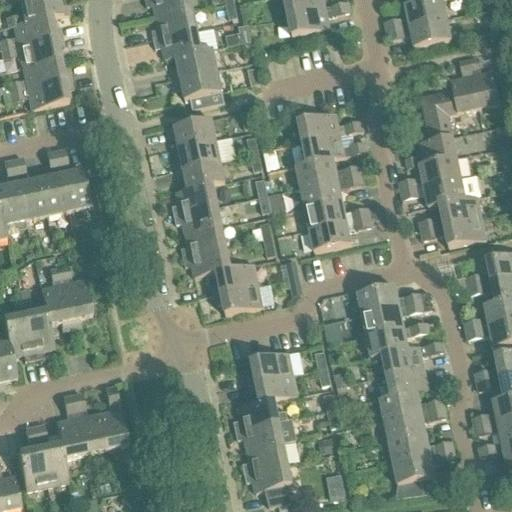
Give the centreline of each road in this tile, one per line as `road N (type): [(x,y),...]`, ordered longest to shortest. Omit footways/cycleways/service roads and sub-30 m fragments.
road 1 (residential): [(408,270),(377,140),(379,76),(365,0)]
road 2 (residential): [(478,511),(443,300),(408,270)]
road 3 (residential): [(176,349),(294,324),(323,290),(408,270)]
road 4 (residential): [(121,130),(159,308),(176,349)]
road 5 (residential): [(0,425),(26,394),(145,370),(176,349)]
road 6 (residential): [(176,349),(220,511)]
road 7 (residential): [(100,0),(121,130)]
road 8 (residential): [(0,155),(121,130)]
